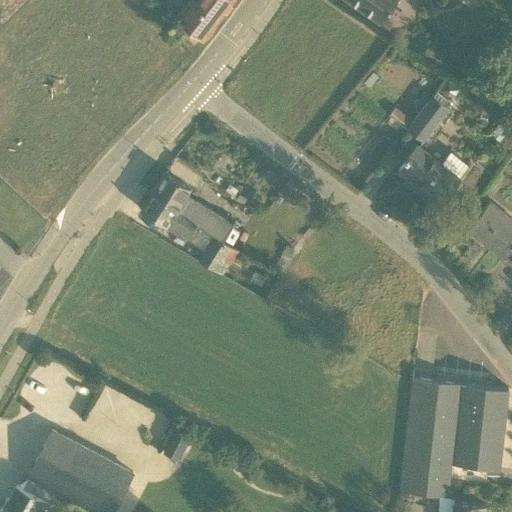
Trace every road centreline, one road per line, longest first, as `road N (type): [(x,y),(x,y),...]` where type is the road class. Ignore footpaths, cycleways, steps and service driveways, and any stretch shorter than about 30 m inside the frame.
road 1 (unclassified): [(511,370),(417,255),(191,83)]
road 2 (tertiary): [(0,327),(58,232),(191,83)]
